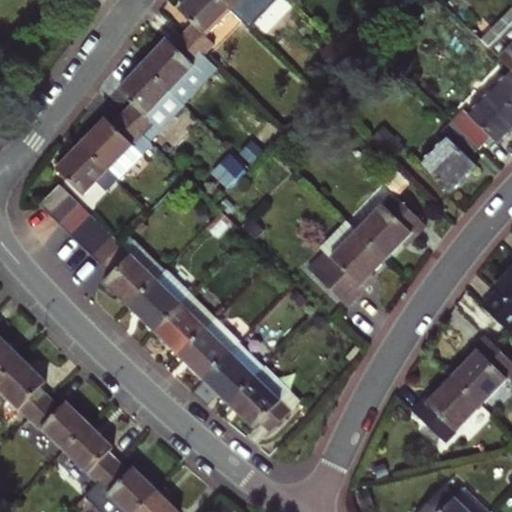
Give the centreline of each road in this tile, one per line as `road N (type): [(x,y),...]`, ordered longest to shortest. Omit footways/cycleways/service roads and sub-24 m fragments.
road 1 (residential): [(0,240),(157,403),(292,511)]
road 2 (residential): [(312,511),(425,301),(511,193)]
road 3 (residential): [(137,0),(0,186)]
